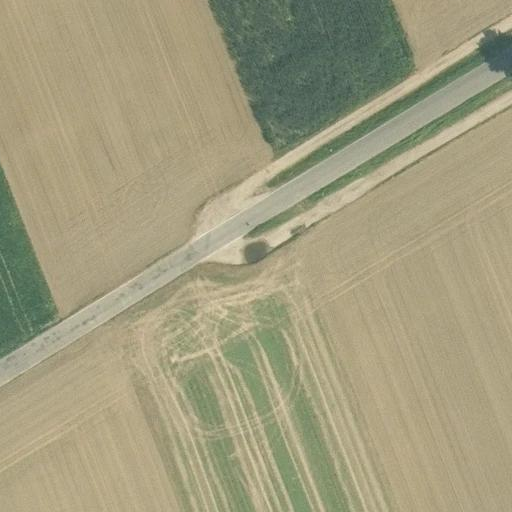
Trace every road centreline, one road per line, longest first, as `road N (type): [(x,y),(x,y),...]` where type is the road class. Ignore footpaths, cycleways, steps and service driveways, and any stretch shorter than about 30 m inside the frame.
road 1 (track): [(511,21),(219,205),(223,238),(241,253),(511,97)]
road 2 (unclassified): [(511,64),(0,374)]
